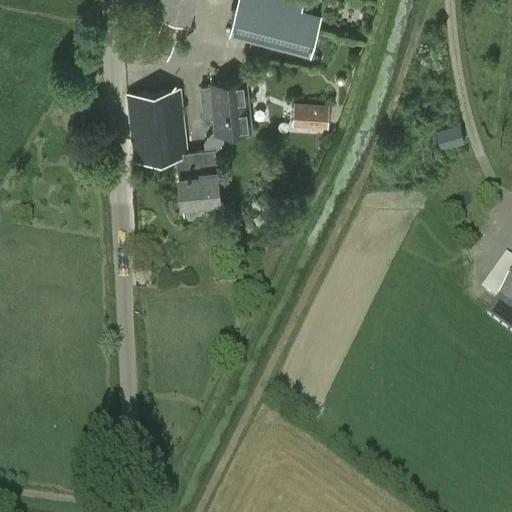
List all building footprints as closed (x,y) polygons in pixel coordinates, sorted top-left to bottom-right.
[(150,25),(141,45),(168,57),(175,40),(165,35),(167,33),(184,38),(195,0),(159,0),(155,15),(163,17),(159,29),(150,25)] [(236,0),(228,33),(311,54),(324,0),(236,0)] [(205,148),(203,148),(203,149),(214,149),(219,148),(223,139),(223,133),(227,133),(227,135),(241,134),(240,130),(253,128),(248,77),(209,81),(209,84),(200,85),(203,117),(212,116),(214,130),(212,131),(204,140),(205,148)] [(178,87),(128,93),(136,162),(176,157),(176,150),(187,150),(178,87)] [(329,103),(294,101),(292,124),(327,127),(329,103)] [(461,124),(435,131),(441,150),(465,143),(461,124)] [(203,148),(187,150),(176,150),(176,157),(178,175),(181,204),(220,200),(214,149),(203,149),(203,148)] [(511,277),(496,301),(485,316),(511,335),(511,277)]
